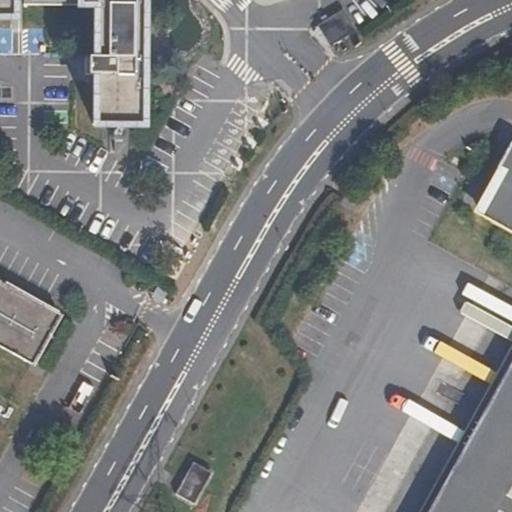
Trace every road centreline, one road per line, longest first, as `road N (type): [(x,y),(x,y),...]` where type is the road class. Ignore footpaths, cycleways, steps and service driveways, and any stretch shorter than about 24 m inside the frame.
road 1 (unclassified): [(488,0),(446,20),(332,107),(285,171),(217,314)]
road 2 (unclassified): [(217,314),(354,128),(477,43),(511,29)]
road 3 (unclassified): [(105,511),(217,314)]
road 4 (unknown): [(298,430),(412,494)]
